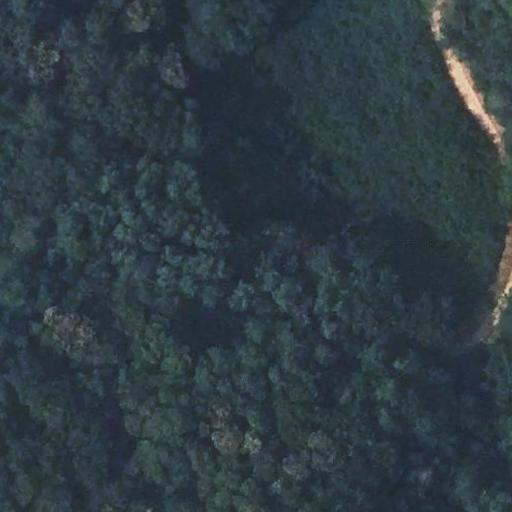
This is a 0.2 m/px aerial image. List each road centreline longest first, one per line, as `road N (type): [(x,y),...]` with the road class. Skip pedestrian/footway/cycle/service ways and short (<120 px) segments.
road 1 (track): [(0,257),(342,356),(403,366),(478,341),(511,294)]
road 2 (track): [(511,169),(462,88),(433,0)]
